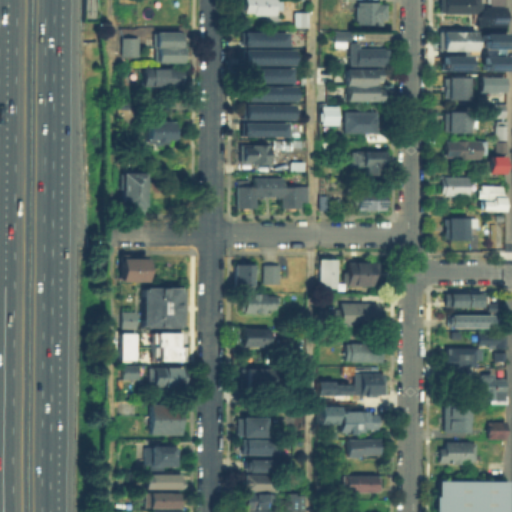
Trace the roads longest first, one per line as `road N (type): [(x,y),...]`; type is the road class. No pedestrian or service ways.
road 1 (residential): [(408,511),(410,0)]
road 2 (residential): [(209,511),(211,0)]
road 3 (motorway): [(45,488),(48,0)]
road 4 (motorway): [(12,0),(12,481)]
road 5 (residential): [(108,234),(409,234)]
